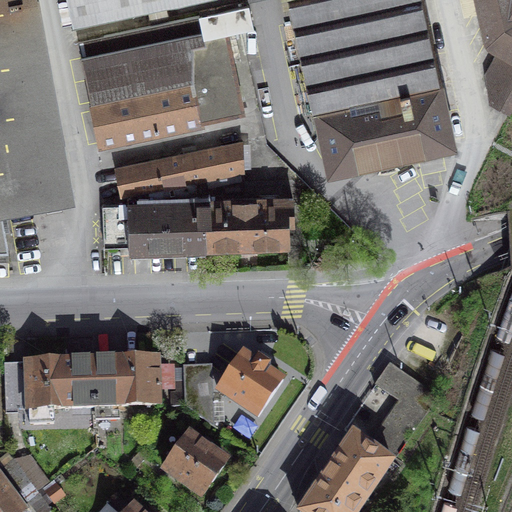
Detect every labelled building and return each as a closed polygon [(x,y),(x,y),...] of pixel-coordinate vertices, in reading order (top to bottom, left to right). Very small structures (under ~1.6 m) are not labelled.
[(0,216),(0,210),(2,210),(2,208),(16,206),(17,207),(19,207),(19,205),(41,201),(41,202),(44,202),(44,200),(57,198),(57,200),(60,199),(60,198),(71,195),(36,0),(0,0),(0,252),(8,253),(1,217),(0,216)] [(330,172),(453,145),(421,0),(68,0),(74,25),(185,0),(287,0),(312,112),(316,111),(330,172)] [(511,0),(477,0),(487,42),(499,50),(488,71),(491,103),(509,112),(511,106),(511,0)] [(248,4),(199,15),(204,37),(226,32),(253,26),(248,4)] [(100,143),(243,110),(226,32),(204,37),(199,15),(77,40),(100,143)] [(119,183),(121,196),(128,196),(129,203),(196,201),(193,181),(243,169),(241,142),(116,169),(119,183)] [(292,198),(244,200),(246,245),(287,244),(287,224),(293,223),(293,217),(292,198)] [(244,200),(196,201),(129,203),(126,204),(126,201),(119,201),(119,204),(102,204),(103,246),(191,244),(200,248),(200,245),(207,245),(246,245),(244,200)] [(254,363),(242,355),(219,389),(258,415),(281,381),(265,370),(269,364),(258,357),(254,363)] [(156,359),(94,361),(95,408),(157,405),(157,389),(172,389),(171,367),(156,368),(156,359)] [(94,361),(4,363),(5,414),(18,414),(18,410),(30,410),(30,425),(54,424),(54,409),(95,408),(94,361)] [(389,364),(376,382),(402,400),(373,442),(394,458),(436,396),(389,364)] [(212,370),(184,371),(184,406),(213,426),(212,370)] [(202,495),(226,461),(210,451),(213,448),(202,440),(200,443),(188,435),(164,469),(202,495)] [(357,511),(392,461),(352,435),(299,511),(357,511)] [(29,457),(13,459),(37,491),(47,481),(29,457)] [(0,511),(22,511),(23,511),(0,480),(0,511)] [(65,494),(55,483),(45,492),(55,503),(65,494)]
